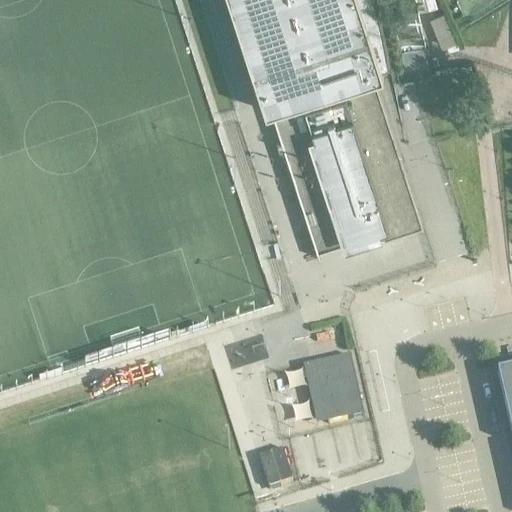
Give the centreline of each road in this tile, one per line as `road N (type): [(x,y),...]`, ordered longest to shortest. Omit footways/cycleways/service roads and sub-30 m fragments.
road 1 (unknown): [(93,375),(353,290),(320,266),(290,221),(266,121)]
road 2 (unknown): [(462,334),(397,112)]
road 3 (unknown): [(259,492),(217,383),(216,335)]
